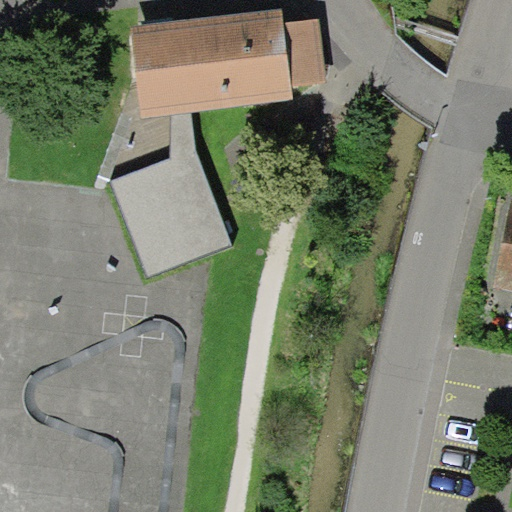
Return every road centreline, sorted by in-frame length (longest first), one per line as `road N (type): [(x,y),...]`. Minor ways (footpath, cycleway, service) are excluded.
road 1 (residential): [(478,117),(382,511)]
road 2 (residential): [(352,0),(394,67),(478,117)]
